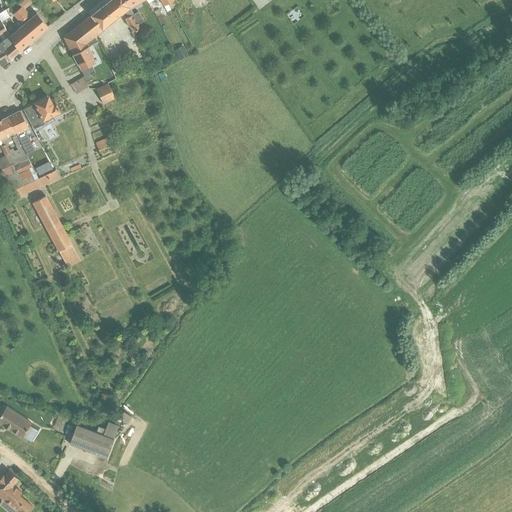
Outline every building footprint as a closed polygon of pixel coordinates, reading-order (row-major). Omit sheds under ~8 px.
[(24,5),(18,10),(39,34),(49,26),(37,11),(35,13),(33,10),(30,13),(25,7),(31,3),(28,0),(23,0),(21,2),(24,5)] [(130,6),(126,0),(110,0),(64,37),(73,54),(89,46),(99,40),(97,36),(126,11),(129,16),(126,18),(133,30),(132,31),(136,39),(141,37),(142,36),(138,28),(147,22),(139,10),(134,13),(133,10),(130,6)] [(126,0),(130,6),(133,10),(143,5),(141,1),(143,0),(126,0)] [(166,0),(147,0),(149,2),(152,0),(161,0),(167,11),(172,9),(169,4),(166,0)] [(149,16),(154,12),(150,6),(145,9),(149,16)] [(10,16),(6,9),(0,12),(0,17),(2,21),(10,16)] [(159,9),(155,11),(162,26),(167,23),(159,9)] [(29,42),(39,34),(18,10),(13,13),(23,24),(19,27),(29,42)] [(11,58),(20,50),(10,35),(3,23),(0,24),(0,35),(3,40),(7,47),(4,49),(11,58)] [(10,35),(20,50),(29,42),(19,27),(17,26),(12,30),(14,32),(10,35)] [(10,59),(11,58),(4,49),(7,47),(3,40),(0,41),(0,64),(8,60),(7,58),(8,57),(10,59)] [(184,45),(175,50),(180,59),(189,54),(184,45)] [(89,46),(73,54),(81,70),(84,74),(94,69),(91,65),(96,62),(93,56),(94,56),(89,46)] [(159,66),(149,70),(151,74),(154,73),(161,70),(159,66)] [(85,75),(84,76),(86,81),(93,78),(91,73),(95,71),(94,69),(84,74),(85,75)] [(86,81),(84,76),(71,83),(77,93),(88,86),(86,81)] [(109,83),(96,88),(104,104),(116,98),(109,83)] [(49,96),(24,108),(36,131),(55,120),(54,118),(62,114),(61,113),(62,112),(57,102),(53,104),(49,96)] [(119,119),(131,114),(127,105),(115,110),(119,119)] [(20,110),(7,116),(27,155),(36,150),(26,130),(29,128),(20,110)] [(1,169),(12,191),(39,178),(27,155),(7,116),(0,119),(0,142),(6,155),(0,157),(0,165),(2,169),(1,169)] [(109,136),(96,142),(100,151),(113,145),(109,136)] [(39,178),(12,191),(16,198),(59,177),(56,170),(39,178)] [(47,195),(33,203),(59,251),(68,267),(81,261),(72,244),(73,244),(47,195)] [(0,405),(0,422),(22,438),(23,436),(32,442),(39,430),(31,425),(33,422),(7,405),(5,408),(0,405)] [(124,411),(120,418),(128,424),(132,417),(124,411)] [(77,425),(70,444),(107,458),(119,426),(109,422),(106,428),(99,426),(97,432),(77,425)] [(68,424),(65,433),(71,435),(74,426),(68,424)] [(0,496),(2,498),(1,504),(11,511),(28,511),(33,506),(21,495),(23,492),(14,485),(19,479),(9,470),(5,475),(4,474),(0,479),(0,496)]
